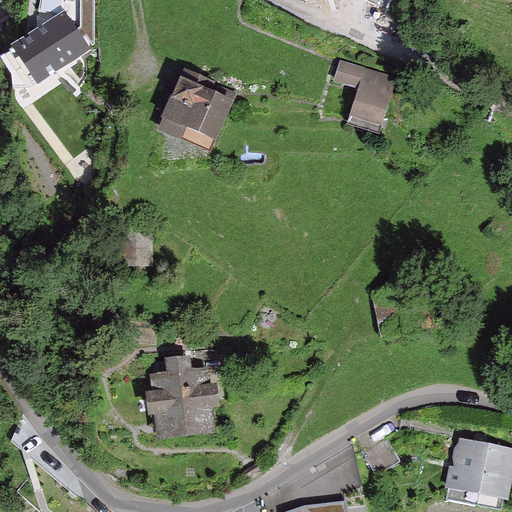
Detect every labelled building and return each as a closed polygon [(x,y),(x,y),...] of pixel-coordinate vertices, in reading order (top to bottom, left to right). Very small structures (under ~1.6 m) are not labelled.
[(94,0),(80,0),(81,27),(77,29),(83,37),(87,36),(93,45),(95,44),(94,0)] [(65,10),(10,46),(36,84),(90,48),(83,37),(77,29),(65,10)] [(392,84),(337,60),(328,80),(347,88),(335,116),(371,132),(392,84)] [(166,82),(155,78),(135,119),(192,147),(217,95),(170,73),(166,82)] [(131,412),(132,433),(198,429),(193,369),(166,371),(166,359),(142,360),(143,372),(128,373),(129,393),(120,393),(122,413),(131,412)] [(511,454),(511,450),(456,439),(443,497),(500,509),(511,454)]
